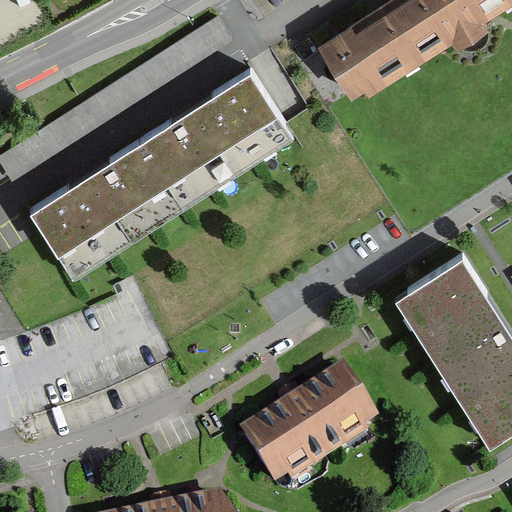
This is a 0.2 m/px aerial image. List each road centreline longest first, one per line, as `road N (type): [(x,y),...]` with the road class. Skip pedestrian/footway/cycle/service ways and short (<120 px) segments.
road 1 (residential): [(39,442),(138,412),(511,192)]
road 2 (secondary): [(0,78),(157,0)]
